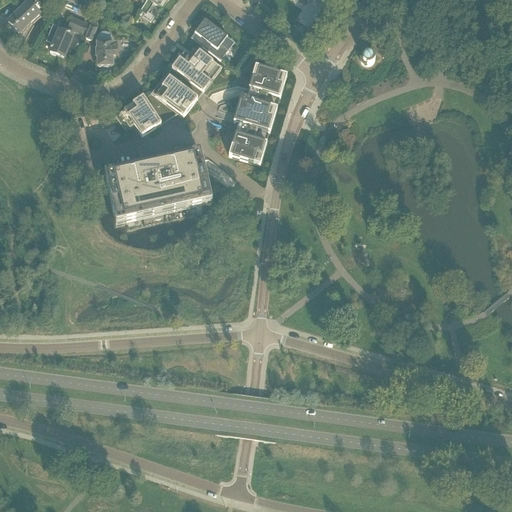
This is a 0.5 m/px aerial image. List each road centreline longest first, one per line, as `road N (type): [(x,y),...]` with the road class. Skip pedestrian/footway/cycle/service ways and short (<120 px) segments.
road 1 (primary): [(0,395),(511,464)]
road 2 (primary): [(511,442),(0,374)]
road 3 (residential): [(260,334),(288,138),(318,78)]
road 4 (unclassified): [(511,405),(260,334)]
road 5 (unclassified): [(260,334),(0,345)]
road 6 (unclassified): [(0,419),(239,497)]
road 7 (residential): [(0,59),(82,96),(114,89),(146,64),(185,0)]
road 8 (unclassified): [(239,497),(260,334)]
road 9 (residential): [(318,78),(214,0)]
